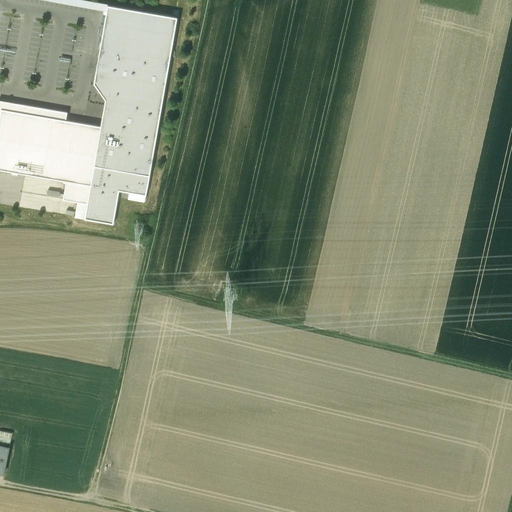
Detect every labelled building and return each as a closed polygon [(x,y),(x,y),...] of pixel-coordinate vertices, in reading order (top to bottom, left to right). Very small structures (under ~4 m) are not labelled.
[(108,4),(83,0),(44,0),(107,11),(108,4)] [(104,33),(103,42),(170,53),(178,21),(109,8),(104,33)] [(170,53),(103,42),(100,57),(95,87),(97,90),(106,102),(101,129),(88,204),(78,202),(75,217),(113,223),(118,191),(146,196),(170,53)] [(0,51),(14,54),(15,49),(0,46),(0,51)] [(4,103),(0,101),(0,170),(66,181),(63,199),(78,202),(88,204),(101,129),(66,123),(67,113),(4,103)] [(0,430),(0,440),(10,443),(12,432),(0,430)] [(9,446),(0,444),(0,471),(4,472),(9,446)]
